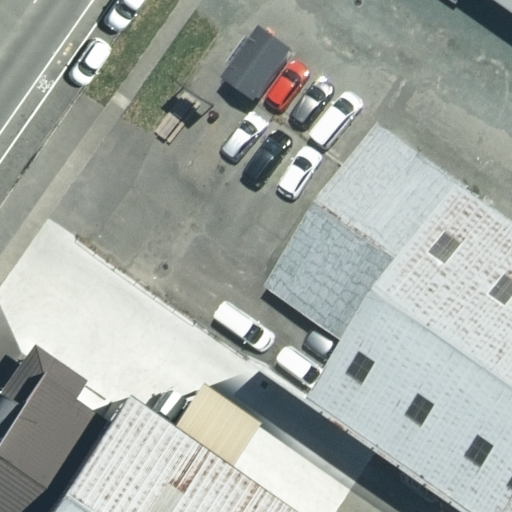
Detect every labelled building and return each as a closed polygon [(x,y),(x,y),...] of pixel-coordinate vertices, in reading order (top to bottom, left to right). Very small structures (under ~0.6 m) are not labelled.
[(511,0),(488,0),(511,17),(511,0)] [(267,290),(364,360),(481,197),(384,127),(267,290)] [(511,511),(511,220),(495,208),(346,415),(482,511),(511,511)] [(0,378),(0,511),(52,511),(106,439),(7,368),(0,378)] [(276,511),(129,407),(53,511),(276,511)]
